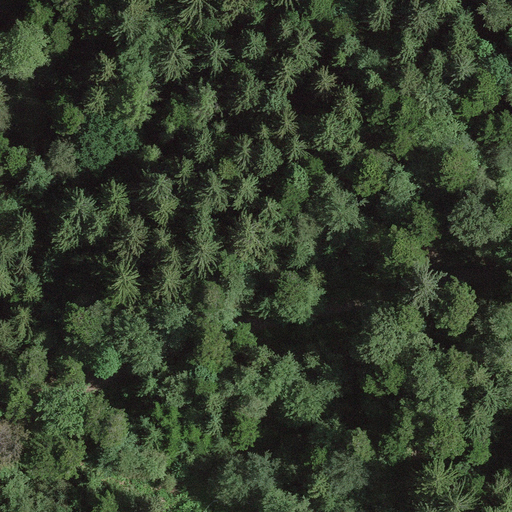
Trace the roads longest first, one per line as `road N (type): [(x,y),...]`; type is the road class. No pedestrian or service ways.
road 1 (track): [(419,511),(432,277),(427,228),(325,62),(330,0)]
road 2 (track): [(511,269),(432,277),(189,343),(0,425)]
